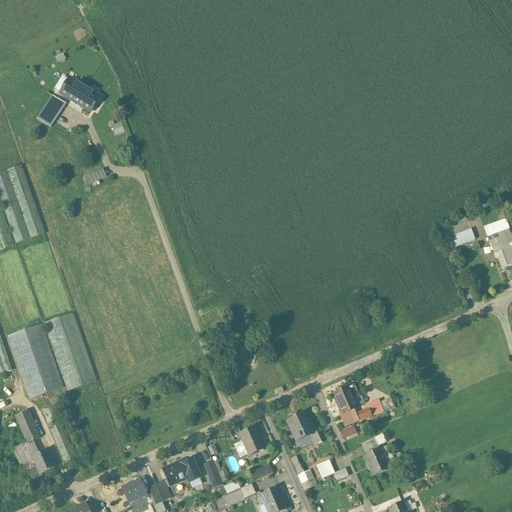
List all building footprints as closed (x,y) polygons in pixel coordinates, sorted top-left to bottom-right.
[(60,95),(90,113),(100,97),(70,78),(60,95)] [(65,104),(57,99),(52,96),(37,118),(51,127),(65,104)] [(122,123),(112,126),(116,135),(125,132),(122,123)] [(0,171),(0,248),(48,231),(25,162),(0,171)] [(107,178),(103,170),(87,177),(90,185),(107,178)] [(483,231),(509,285),(511,283),(511,225),(509,219),(483,231)] [(472,229),(457,234),(461,245),(476,240),(472,229)] [(0,321),(0,374),(17,369),(0,321)] [(46,321),(12,333),(34,397),(68,384),(46,321)] [(101,383),(73,393),(98,461),(126,451),(101,383)] [(351,386),(334,393),(344,413),(339,415),(345,430),(363,421),(357,409),(361,406),(351,386)] [(368,404),(368,408),(361,411),(366,421),(394,407),(387,394),(368,404)] [(32,407),(19,413),(31,440),(17,447),(25,464),(38,458),(46,472),(60,465),(50,445),(42,448),(37,439),(45,435),(32,407)] [(308,413),(288,422),(298,442),(317,434),(308,413)] [(268,447),(259,425),(241,432),(250,455),(268,447)] [(382,447),(365,456),(375,477),(391,469),(382,447)] [(197,453),(166,466),(175,485),(191,477),(193,482),(206,476),(197,453)] [(214,488),(227,483),(218,459),(205,464),(214,488)] [(337,473),(331,459),(319,465),(325,479),(337,473)] [(276,474),(271,463),(253,472),(258,482),(276,474)] [(312,470),(299,474),(303,489),(316,486),(312,470)] [(153,496),(142,476),(125,484),(134,504),(153,496)] [(168,478),(153,485),(160,502),(175,495),(168,478)] [(257,494),(252,484),(241,487),(237,479),(226,484),(230,494),(225,496),(229,507),(257,494)] [(278,489),(261,496),(268,511),(280,511),(287,509),(278,489)] [(94,511),(88,499),(62,510),(62,511),(94,511)] [(412,511),(408,501),(391,509),(391,511),(412,511)]
